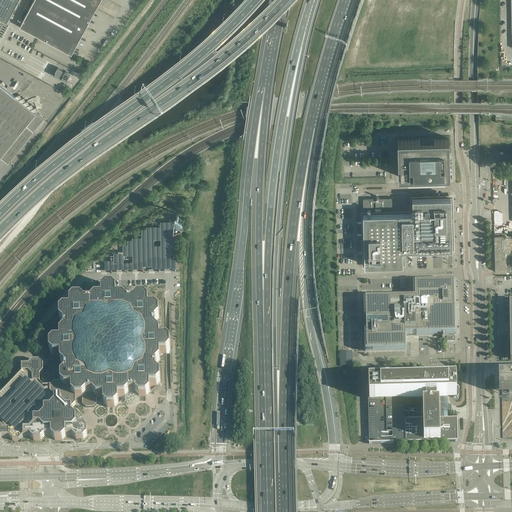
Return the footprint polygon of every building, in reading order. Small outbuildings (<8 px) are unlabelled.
[(0,0),(0,15),(7,19),(10,12),(11,13),(12,13),(12,12),(13,12),(13,11),(13,10),(12,9),(16,0),(0,0)] [(100,0),(34,0),(20,26),(39,36),(41,37),(43,38),(71,54),(83,32),(87,25),(89,22),(95,10),(96,8),(97,6),(100,0)] [(63,70),(57,67),(53,75),(58,78),(63,70)] [(0,156),(7,162),(33,130),(42,118),(34,112),(32,110),(29,108),(24,104),(20,101),(17,98),(13,95),(9,92),(5,89),(2,86),(0,84),(0,156)] [(426,176),(450,175),(449,138),(434,139),(433,138),(421,138),(421,139),(398,140),(398,152),(395,152),(395,165),(398,165),(399,177),(426,176)] [(452,248),(451,219),(451,216),(452,216),(452,215),(452,214),(451,214),(451,197),(413,198),(413,213),(363,214),(365,265),(403,264),(402,249),(452,248)] [(374,208),(373,198),(363,198),(363,208),(374,208)] [(392,207),(392,198),(375,198),(375,208),(392,207)] [(506,262),(505,249),(505,236),(506,236),(506,235),(505,235),(494,236),(495,272),(511,272),(510,262),(506,262)] [(106,261),(115,254),(111,249),(102,256),(106,261)] [(455,320),(455,315),(455,305),(454,305),(453,284),(415,285),(415,299),(366,300),(367,351),(405,350),(405,336),(454,335),(454,320),(455,320)] [(160,381),(160,374),(156,371),(156,364),(159,360),(160,360),(160,354),(166,353),(166,354),(170,354),(170,349),(170,342),(170,337),(166,337),(166,338),(160,338),(160,332),(159,332),(155,328),(155,321),(159,318),(159,311),(155,307),(155,306),(148,307),(148,300),(144,297),(144,296),(137,296),(137,297),(134,300),(126,301),(123,297),(123,296),(116,297),(116,290),(112,287),(112,286),(105,286),(105,287),(102,290),(101,290),(101,297),(95,297),(91,301),(84,301),(80,298),(80,297),(73,297),(73,298),(70,302),(69,302),(69,308),(63,308),(63,309),(60,312),(59,312),(59,320),(60,319),(63,323),(63,330),(60,334),(59,334),(59,340),(53,340),(53,341),(50,344),(49,344),(49,352),(50,351),(53,355),(53,356),(60,355),(60,362),(61,362),(64,365),(64,372),(61,376),(60,376),(60,383),(54,383),(50,387),(43,387),(40,383),(40,376),(43,373),(44,373),(44,366),(43,366),(39,362),(32,362),(29,366),(22,366),(22,373),(0,396),(0,439),(2,437),(9,437),(13,441),(20,441),(23,437),(30,437),(34,440),(34,441),(41,441),(41,440),(44,437),(51,436),(55,440),(62,440),(66,436),(73,436),(76,439),(76,440),(83,440),(83,439),(87,436),(87,429),(83,425),(77,425),(76,418),(73,415),(72,415),(72,408),(75,404),(76,404),(76,398),(82,397),(83,396),(83,397),(84,397),(85,397),(86,396),(86,395),(86,394),(85,394),(86,393),(93,393),(97,397),(103,397),(103,404),(104,404),(107,407),(107,408),(114,407),(118,403),(119,403),(118,397),(125,397),(125,396),(128,392),(135,392),(139,396),(146,396),(149,392),(150,392),(150,386),(156,385),(160,381)] [(448,408),(447,399),(456,399),(456,382),(404,384),(403,369),(367,370),(369,443),(369,444),(458,442),(457,419),(448,419),(448,411),(449,411),(449,408),(448,408)] [(511,377),(508,378),(500,378),(500,395),(502,395),(502,398),(502,401),(511,400),(511,377)] [(157,438),(157,423),(157,416),(157,408),(132,409),(133,418),(105,418),(97,419),(97,425),(97,440),(157,438)] [(169,409),(160,409),(160,430),(170,430),(169,409)]
